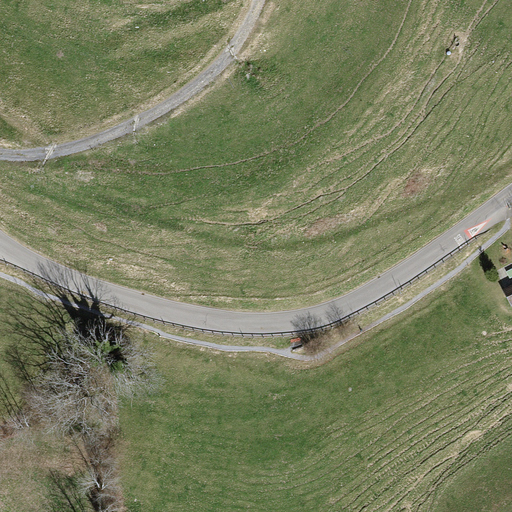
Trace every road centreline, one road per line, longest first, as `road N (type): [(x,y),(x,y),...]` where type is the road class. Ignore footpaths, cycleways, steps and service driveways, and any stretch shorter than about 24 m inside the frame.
road 1 (tertiary): [(0,243),(89,288),(154,309),(232,324),(301,322),(352,305),(409,271),(511,195)]
road 2 (track): [(0,153),(27,159),(120,133),(213,74),(261,0)]
